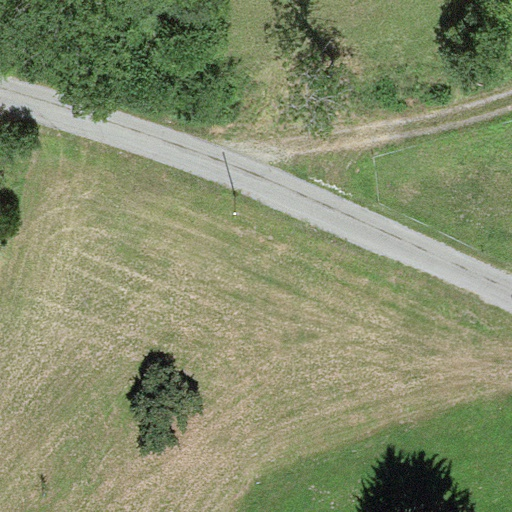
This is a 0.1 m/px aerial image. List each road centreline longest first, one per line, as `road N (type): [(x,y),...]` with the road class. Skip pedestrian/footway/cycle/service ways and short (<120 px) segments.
road 1 (track): [(511,298),(233,168),(0,94)]
road 2 (track): [(233,168),(259,144),(410,137),(511,107)]
